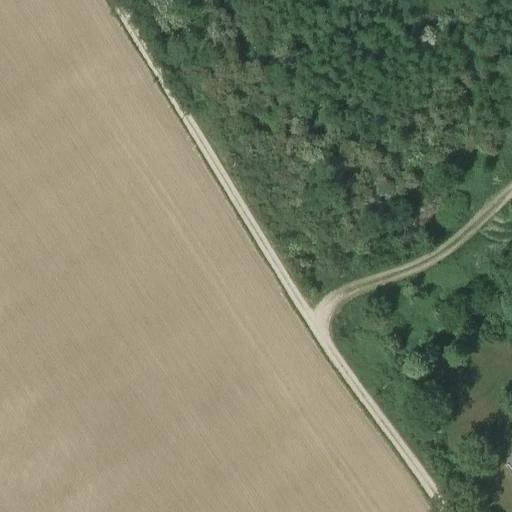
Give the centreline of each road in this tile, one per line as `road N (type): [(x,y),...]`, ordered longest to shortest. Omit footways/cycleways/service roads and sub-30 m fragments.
road 1 (track): [(449,511),(308,316),(114,0)]
road 2 (track): [(511,186),(430,259),(308,316)]
